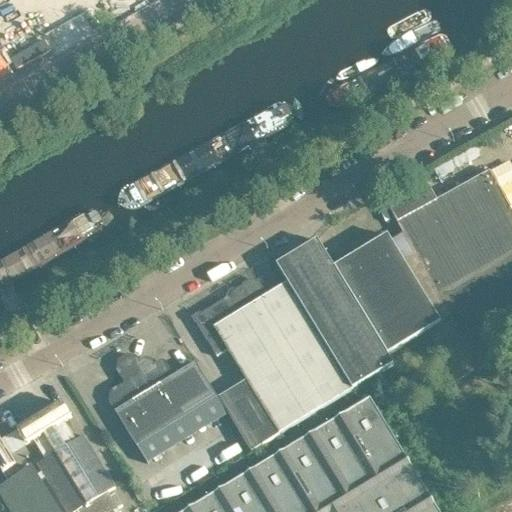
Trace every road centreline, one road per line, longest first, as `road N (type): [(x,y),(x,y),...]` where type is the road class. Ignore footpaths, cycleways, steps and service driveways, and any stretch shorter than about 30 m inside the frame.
road 1 (residential): [(511,89),(0,383)]
road 2 (residential): [(0,100),(172,0)]
